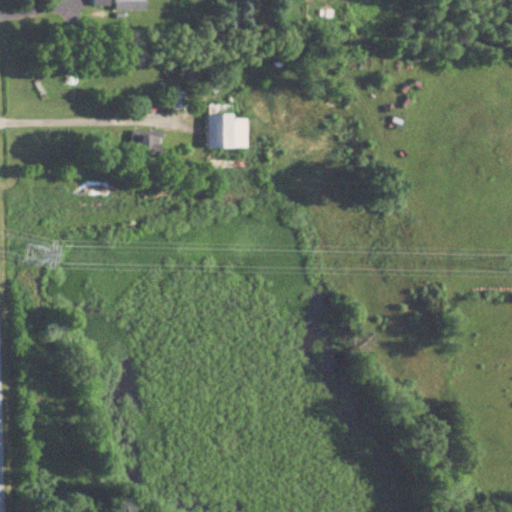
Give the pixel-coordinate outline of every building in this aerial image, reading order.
[(111,0),(93,0),(93,8),(111,7),(111,0)] [(115,0),(116,12),(146,12),(145,0),(115,0)] [(56,86),(89,87),(90,75),(101,76),(101,64),(56,63),(56,86)] [(185,93),(168,93),(168,109),(185,109),(185,93)] [(249,149),(248,120),(234,120),(234,106),(208,107),(209,150),(249,149)] [(132,132),(132,160),(163,160),(163,132),(132,132)] [(52,202),(52,211),(97,211),(97,202),(52,202)]
